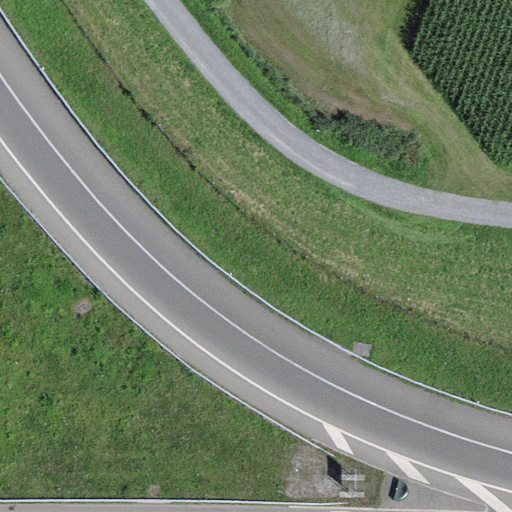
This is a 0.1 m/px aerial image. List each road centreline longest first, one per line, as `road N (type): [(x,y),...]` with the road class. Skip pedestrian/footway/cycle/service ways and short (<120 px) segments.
road 1 (motorway): [(511,463),(344,400),(212,318),(91,199),(0,79)]
road 2 (track): [(511,219),(403,198),(311,148),(245,89),(177,0)]
